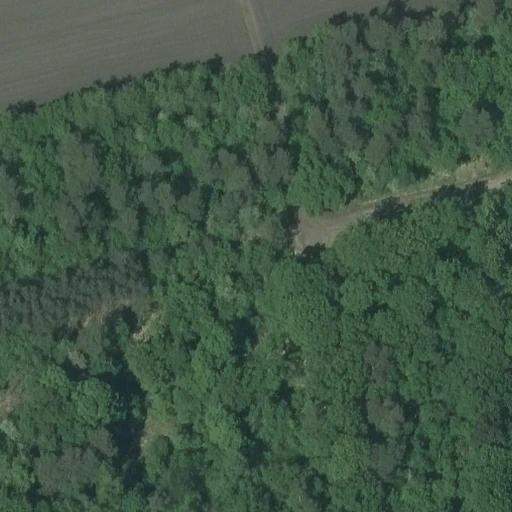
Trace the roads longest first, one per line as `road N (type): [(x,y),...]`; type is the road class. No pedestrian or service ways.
road 1 (unclassified): [(511,182),(349,227),(320,267),(368,511)]
road 2 (track): [(240,0),(320,267)]
